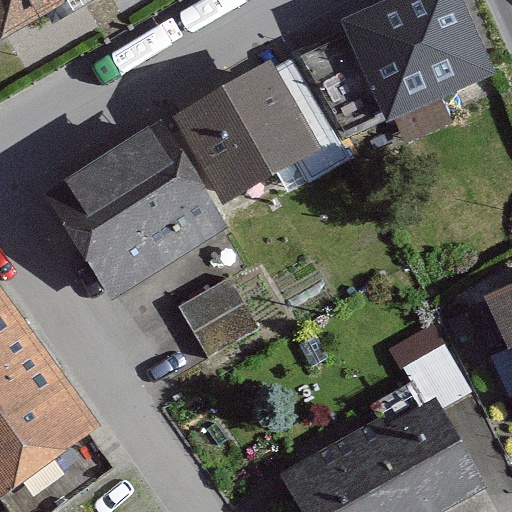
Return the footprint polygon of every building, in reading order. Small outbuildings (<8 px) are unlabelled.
[(0,0),(0,26),(2,30),(54,0),(0,0)] [(490,76),(452,0),(391,0),(334,29),(383,128),(490,76)] [(326,153),(274,62),(228,88),(183,114),(235,205),(326,153)] [(226,226),(160,120),(41,194),(108,300),(226,226)] [(185,304),(215,354),(259,329),(230,278),(185,304)] [(511,285),(488,298),(511,344),(511,285)] [(25,334),(0,299),(0,493),(93,426),(25,334)] [(432,511),(502,463),(434,367),(282,474),(308,511),(432,511)]
